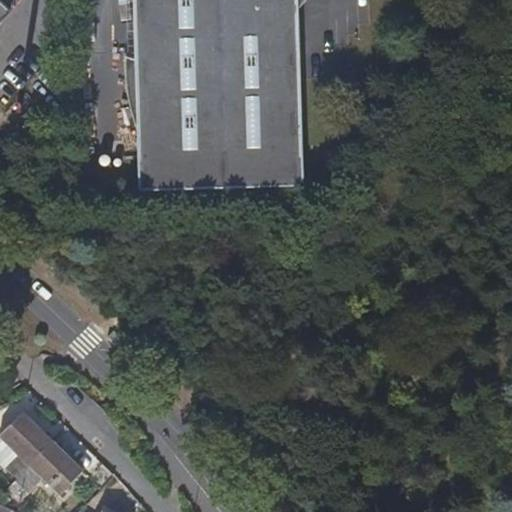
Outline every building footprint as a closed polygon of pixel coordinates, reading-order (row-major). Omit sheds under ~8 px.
[(298,106),(297,61),(296,27),(282,14),(296,0),(138,0),(139,21),(140,56),(140,63),(125,55),(125,81),(127,96),(132,116),(136,131),(147,155),(142,158),(143,190),(187,188),(274,186),(301,185),(299,153),(298,106)] [(0,3),(0,27),(12,15),(0,3)] [(51,444),(22,416),(0,437),(0,440),(18,457),(7,468),(16,480),(51,444)] [(81,474),(52,443),(51,444),(16,480),(15,481),(21,488),(26,493),(39,480),(58,497),(81,474)] [(21,488),(15,481),(6,490),(14,496),(21,488)]
